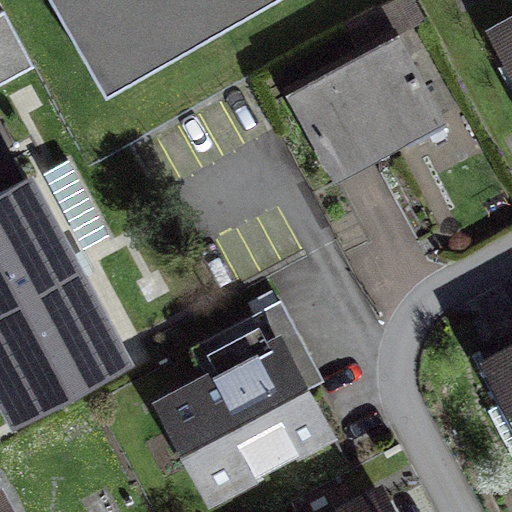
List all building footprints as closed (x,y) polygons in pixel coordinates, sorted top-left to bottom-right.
[(48,0),(109,106),(291,0),(48,0)] [(413,0),(393,0),(348,24),(363,54),(426,22),(413,0)] [(0,4),(0,59),(23,46),(0,4)] [(511,19),(485,34),(511,83),(511,19)] [(335,189),(448,126),(400,39),(285,100),(335,189)] [(0,203),(0,404),(15,432),(127,368),(34,185),(0,203)] [(203,380),(152,406),(209,511),(338,442),(310,392),(325,383),(282,302),(186,349),(203,380)] [(511,349),(480,366),(511,426),(511,349)] [(336,511),(396,511),(383,486),(336,511)] [(13,511),(3,492),(0,493),(0,511),(13,511)]
